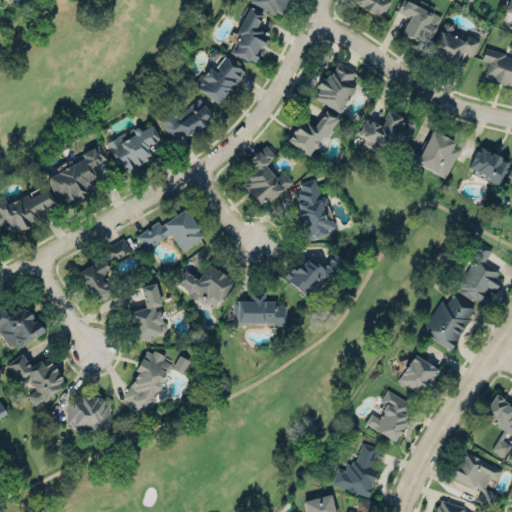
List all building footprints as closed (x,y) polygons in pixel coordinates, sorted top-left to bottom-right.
[(249,0),(247,1),(272,13),(273,10),(279,13),(285,0),(249,0)] [(401,0),(408,0),(430,11),(440,16),(435,26),(436,26),(430,38),(426,36),(425,37),(418,33),(415,38),(408,34),(407,35),(401,32),(409,16),(396,10),(401,0)] [(511,0),(506,0),(503,9),(511,12),(511,0)] [(248,6),(234,33),(237,34),(228,51),(246,60),(247,57),(254,61),(259,51),(256,49),(257,47),(259,48),(261,44),(263,45),(269,35),(255,27),(262,13),(248,6)] [(428,50),(439,29),(443,22),(444,22),(446,21),(451,23),(451,26),(460,29),(467,34),(479,41),(471,55),(461,50),(453,65),(428,50)] [(511,55),(484,48),(481,60),(487,62),(483,77),(511,85),(511,55)] [(191,83),(215,102),(227,88),(232,92),(235,88),(232,85),(244,71),(223,54),(214,66),(217,69),(214,72),(208,67),(202,74),(200,73),(191,83)] [(343,103),(348,94),(350,94),(354,89),(353,86),(347,82),(354,71),(337,61),(331,72),(330,71),(328,75),(326,74),(323,78),(320,77),(314,86),(317,88),(314,93),(316,94),(314,97),(337,112),(340,111),(344,104),(343,103)] [(156,118),(171,140),(182,133),(185,137),(195,130),(195,131),(207,122),(205,120),(210,116),(202,104),(202,103),(198,97),(187,105),(188,106),(180,111),(178,111),(172,115),(169,110),(156,118)] [(365,118),(356,134),(372,142),(374,139),(380,142),(383,142),(395,148),(400,139),(402,140),(406,139),(413,123),(413,120),(409,119),(405,120),(400,118),(401,116),(386,109),(382,117),(384,118),(380,126),(365,118)] [(286,140),(308,156),(313,149),(316,149),(321,151),(328,143),(328,137),(333,131),(331,129),(338,119),(325,110),(314,126),(306,120),(304,123),(300,120),(286,140)] [(105,142),(131,127),(133,128),(136,127),(138,127),(140,130),(150,124),(157,137),(147,142),(147,145),(146,147),(150,154),(127,168),(122,160),(117,163),(105,142)] [(431,130),(418,155),(407,150),(398,166),(412,174),(417,163),(444,176),(457,150),(451,147),(453,142),(446,139),(447,138),(431,130)] [(46,177),(82,157),(80,152),(98,142),(107,158),(92,167),(97,176),(91,180),(94,186),(83,192),(85,194),(78,198),(77,195),(66,201),(65,198),(59,201),(46,177)] [(259,204),(264,198),(268,202),(283,188),(284,188),(291,181),(282,170),(275,176),(270,170),(271,169),(266,163),(268,161),(267,161),(274,155),(264,143),(245,160),(253,168),(245,176),(246,178),(241,182),(246,189),(246,190),(259,204)] [(478,146),(468,167),(474,169),(473,172),(496,183),(506,163),(498,160),(500,157),(486,151),(486,152),(482,150),(483,149),(478,146)] [(511,160),(503,182),(511,185),(511,160)] [(305,241),(296,219),(300,219),(297,209),(299,208),(297,201),(299,201),(295,191),(300,189),(298,184),(314,178),(319,195),(322,195),(325,197),(326,200),(325,204),(321,205),(325,217),(331,219),(333,221),(333,224),(332,227),(329,229),(323,226),(326,233),(305,241)] [(55,208),(46,188),(42,190),(42,188),(27,194),(27,193),(6,203),(4,198),(0,200),(0,223),(5,222),(9,229),(55,208)] [(134,236),(156,220),(159,225),(183,208),(198,228),(197,229),(202,236),(181,251),(168,233),(144,250),(134,236)] [(129,250),(122,237),(104,248),(111,260),(129,250)] [(484,261),(491,249),(481,243),(455,289),(483,305),(490,292),(490,291),(502,272),(484,261)] [(322,267),(304,254),(285,279),(311,299),(341,259),(333,252),(322,267)] [(77,272),(97,301),(110,291),(100,276),(109,270),(100,256),(77,272)] [(168,277),(196,298),(199,293),(215,305),(233,282),(208,263),(196,279),(178,265),(168,277)] [(138,287),(153,282),(159,305),(152,307),(153,311),(157,310),(160,320),(164,321),(166,326),(164,331),(134,339),(126,312),(144,307),(138,287)] [(232,300),(248,300),(248,292),(263,291),(263,300),(275,300),(275,304),(284,305),(284,325),(272,325),(272,322),(232,323),(232,300)] [(454,339),(468,318),(466,317),(473,307),(452,292),(445,302),(440,299),(420,329),(449,349),(455,340),(454,339)] [(0,330),(13,350),(43,332),(26,305),(8,316),(1,306),(0,307),(0,330)] [(145,350),(134,370),(137,372),(138,373),(136,372),(123,396),(131,400),(128,406),(140,412),(143,407),(147,410),(151,403),(147,401),(153,391),(157,390),(160,385),(159,381),(163,372),(167,371),(169,367),(168,362),(162,359),(164,355),(153,349),(151,353),(145,350)] [(20,352),(4,364),(16,381),(26,375),(29,380),(29,381),(34,389),(27,393),(33,404),(42,397),(44,400),(53,393),(52,392),(59,387),(56,383),(62,379),(55,370),(56,369),(48,359),(49,359),(47,356),(40,360),(40,359),(30,366),(20,352)] [(396,379),(413,354),(437,370),(430,380),(432,382),(428,388),(423,385),(419,391),(417,390),(416,392),(396,379)] [(181,373),(188,360),(178,355),(171,367),(181,373)] [(413,405),(386,389),(379,400),(385,403),(377,417),(370,413),(364,423),(392,439),(413,405)] [(511,435),(511,408),(507,405),(508,403),(502,399),(502,398),(494,393),(482,413),(488,418),(497,423),(496,425),(503,429),(491,448),(502,456),(510,444),(501,439),(505,432),(511,435)] [(107,429),(108,400),(100,399),(99,398),(95,397),(95,396),(88,396),(88,397),(80,396),(80,401),(67,400),(66,422),(73,422),(73,425),(89,425),(91,429),(96,429),(97,428),(107,429)] [(375,447),(360,442),(355,463),(347,461),(344,469),(336,467),(330,485),(368,495),(376,467),(370,465),(375,447)] [(464,451),(461,456),(460,456),(454,467),(455,468),(451,476),(471,486),(475,485),(481,491),(477,499),(488,505),(495,493),(484,487),(488,477),(496,480),(501,469),(464,451)] [(334,511),(329,494),(302,501),(304,511),(334,511)] [(355,511),(356,509),(355,507),(357,500),(359,498),(374,502),(371,511),(355,511)] [(438,501),(434,511),(458,511),(460,507),(438,501)]
